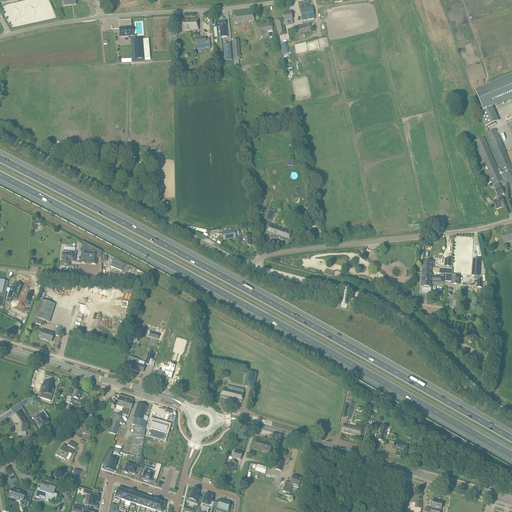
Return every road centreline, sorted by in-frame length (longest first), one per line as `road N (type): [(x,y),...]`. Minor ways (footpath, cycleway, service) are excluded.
road 1 (motorway): [(0,175),(511,455)]
road 2 (motorway): [(511,438),(0,158)]
road 3 (unclassified): [(511,416),(379,303),(254,268)]
road 4 (unclassified): [(0,34),(287,0)]
road 5 (unclassified): [(254,268),(0,134)]
road 6 (unclassified): [(254,268),(271,254),(511,221)]
road 7 (residential): [(140,279),(0,270)]
road 8 (tertiary): [(116,382),(0,346)]
